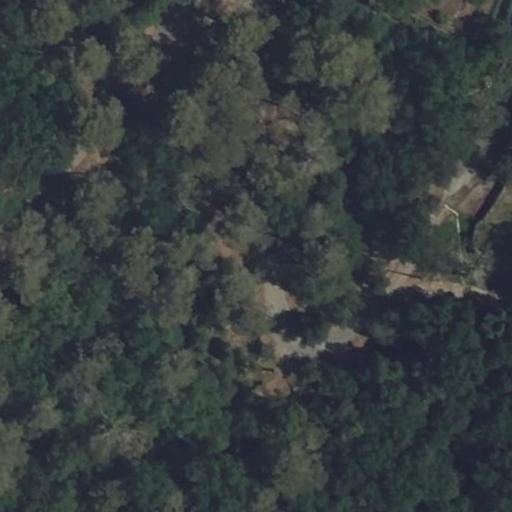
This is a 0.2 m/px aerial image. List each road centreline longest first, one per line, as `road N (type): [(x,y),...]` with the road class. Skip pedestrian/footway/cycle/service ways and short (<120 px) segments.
road 1 (unclassified): [(292,342),(344,335),(455,231),(511,99)]
road 2 (track): [(158,511),(281,377),(292,342)]
